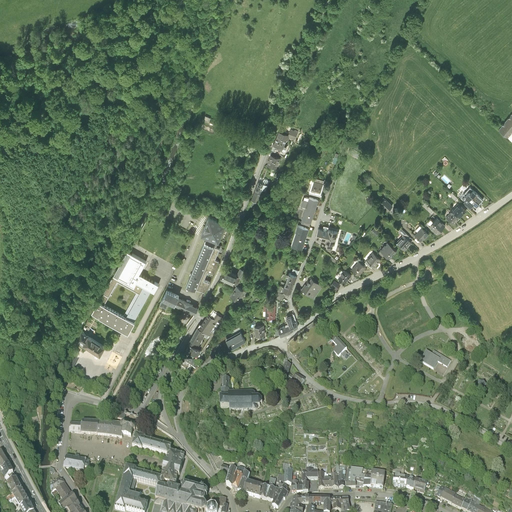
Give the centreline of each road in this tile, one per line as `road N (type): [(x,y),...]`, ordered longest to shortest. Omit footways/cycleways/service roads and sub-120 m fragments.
road 1 (residential): [(173,434),(160,396),(166,377),(198,320),(328,0)]
road 2 (residential): [(511,454),(442,412),(334,395),(307,377),(280,341)]
road 3 (residential): [(301,327),(343,292),(445,240),(511,194)]
road 4 (residential): [(173,434),(139,412),(79,396),(69,403),(59,461)]
road 5 (residential): [(445,511),(373,494),(294,495),(283,509)]
road 6 (residential): [(181,441),(178,405),(188,388),(242,349),(280,341)]
road 7 (residential): [(301,327),(290,294),(334,176)]
